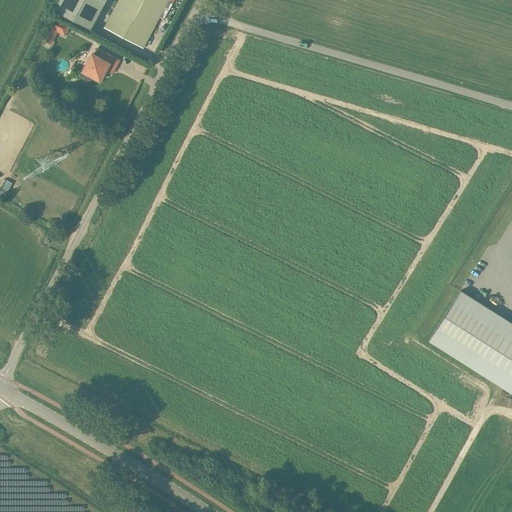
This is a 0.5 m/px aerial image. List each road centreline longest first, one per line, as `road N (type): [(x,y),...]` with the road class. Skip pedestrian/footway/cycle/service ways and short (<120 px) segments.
road 1 (unclassified): [(0,386),(202,0)]
road 2 (tertiary): [(205,511),(0,387)]
road 3 (track): [(511,408),(487,410),(430,511)]
